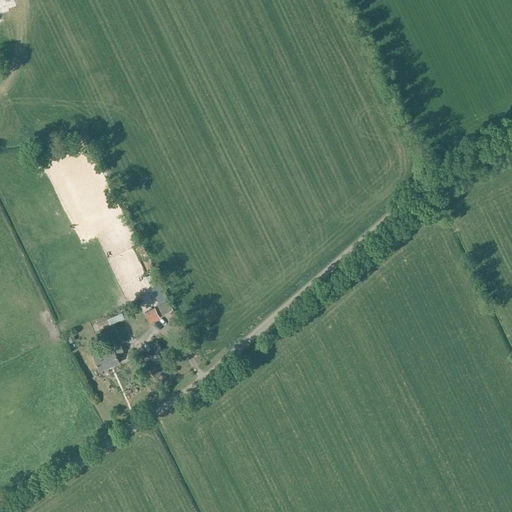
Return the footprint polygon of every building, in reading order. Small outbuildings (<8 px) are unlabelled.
[(160,290),(152,275),(147,277),(155,292),(160,290)] [(173,309),(165,293),(157,297),(159,302),(157,303),(162,315),(173,309)] [(160,317),(155,307),(145,312),(150,322),(160,317)] [(124,318),(122,312),(92,325),(95,331),(124,318)] [(117,356),(124,352),(121,346),(95,358),(100,370),(119,362),(117,356)]
